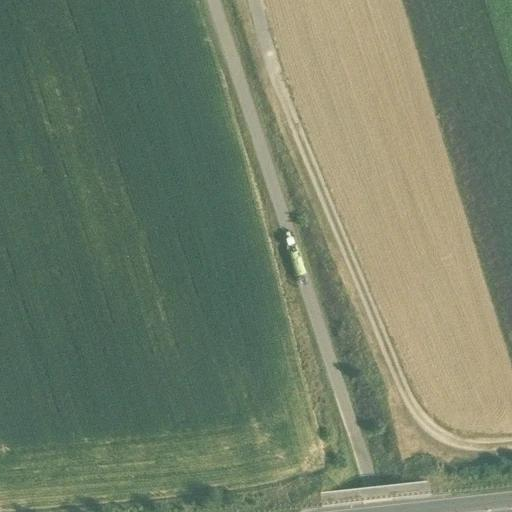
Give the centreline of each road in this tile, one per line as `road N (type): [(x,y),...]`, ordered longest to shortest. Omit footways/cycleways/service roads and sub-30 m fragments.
road 1 (track): [(511,451),(452,445),(408,404),(257,0)]
road 2 (track): [(371,486),(210,0)]
